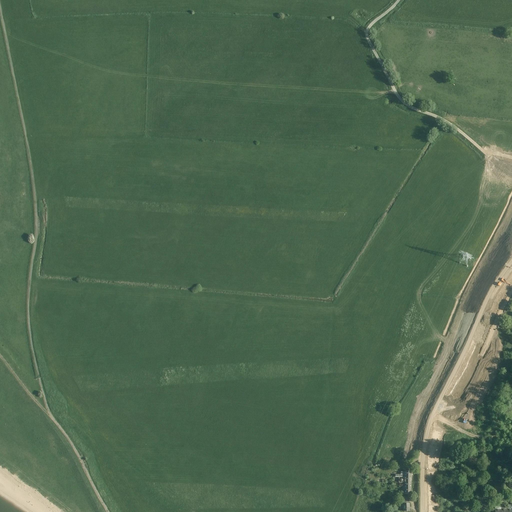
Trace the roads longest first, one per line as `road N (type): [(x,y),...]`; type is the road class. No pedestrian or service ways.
road 1 (track): [(0,7),(34,190),(31,342),(50,416)]
road 2 (unclassified): [(422,511),(429,419),(511,260)]
road 3 (unclassified): [(511,172),(457,128),(402,102),(366,35),(399,0)]
